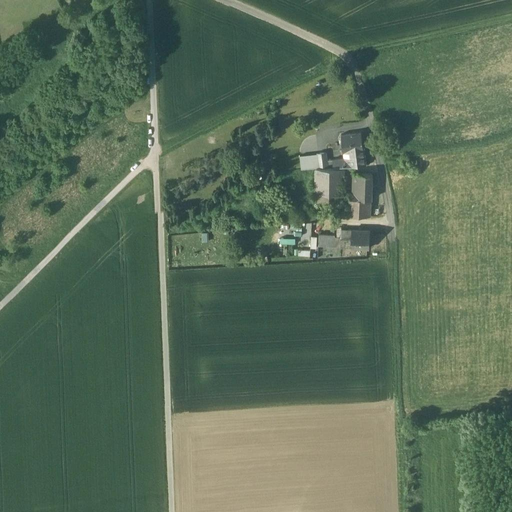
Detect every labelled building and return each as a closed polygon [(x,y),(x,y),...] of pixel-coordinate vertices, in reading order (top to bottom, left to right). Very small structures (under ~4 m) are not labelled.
[(360,140),(340,142),(340,144),(338,146),(339,150),(341,151),(343,166),(331,167),(333,174),(364,172),(360,140)] [(324,160),(317,161),(318,175),(326,175),(325,168),(324,160)] [(416,170),(401,170),(402,183),(417,182),(416,170)] [(318,175),(314,175),(314,200),(328,200),(342,201),(342,200),(343,176),(333,175),(326,175),(318,175)] [(370,182),(360,182),(360,185),(353,185),(352,185),(352,201),(352,206),(369,206),(370,182)] [(328,200),(314,200),(314,209),(327,210),(328,200)] [(342,200),(342,201),(328,200),(327,210),(347,211),(352,211),(352,206),(352,201),(342,200)] [(369,206),(352,206),(352,211),(347,211),(347,213),(347,223),(368,224),(369,206)] [(369,238),(351,237),(351,238),(340,237),(340,244),(339,254),(350,254),(350,255),(368,256),(369,238)] [(334,242),(318,241),(317,253),(339,254),(340,244),(334,244),(334,242)]
